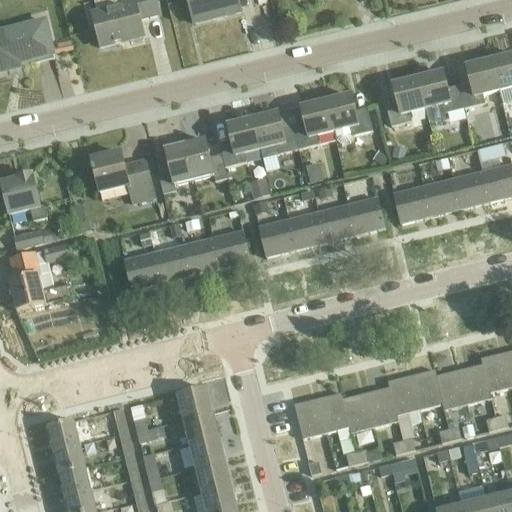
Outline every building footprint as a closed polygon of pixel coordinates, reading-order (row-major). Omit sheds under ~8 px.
[(97,16),(93,16),(101,49),(145,38),(141,22),(160,17),(155,0),(119,0),(122,9),(97,16)] [(187,0),(194,26),(241,15),(237,0),(187,0)] [(54,58),(46,24),(1,35),(0,32),(0,75),(11,73),(10,69),(54,58)] [(71,42),(55,46),(57,55),(73,51),(71,42)] [(511,57),(491,63),(498,93),(502,107),(511,104),(511,57)] [(470,85),(458,88),(464,111),(485,106),(483,97),(498,93),(491,63),(466,69),(470,85)] [(443,75),(418,81),(425,111),(428,123),(445,120),(444,116),(464,111),(458,88),(447,90),(443,75)] [(397,103),(385,106),(391,129),(411,124),(409,115),(425,111),(418,81),(393,87),(397,103)] [(351,98),(326,104),(334,134),(336,143),(340,146),(350,144),(352,139),(373,134),(367,110),(355,113),(351,98)] [(334,134),(326,104),(301,110),(305,126),(293,128),(299,152),(320,147),(318,138),(334,134)] [(299,152),(293,128),(282,131),(278,115),(253,122),(260,152),(263,161),(299,152)] [(260,152),(253,122),(228,128),(232,144),(219,147),(222,157),(225,170),(246,165),(244,156),(260,152)] [(205,142),(185,147),(194,182),(214,177),(216,184),(228,181),(225,170),(222,157),(209,160),(205,142)] [(194,182),(185,147),(165,152),(169,170),(158,173),(164,197),(176,194),(175,187),(194,182)] [(493,149),(480,152),(482,163),(495,160),(493,149)] [(394,159),(404,161),(406,154),(396,152),(394,159)] [(380,154),(375,161),(384,167),(389,160),(380,154)] [(122,155),(93,162),(101,195),(129,188),(131,195),(134,207),(155,201),(152,190),(145,163),(125,168),(122,155)] [(438,174),(451,171),(449,162),(436,165),(438,174)] [(511,167),(482,175),(490,206),(511,200),(511,167)] [(323,185),(319,168),(308,171),(312,188),(323,185)] [(482,175),(453,183),(461,213),(490,206),(482,175)] [(40,209),(32,177),(18,181),(18,182),(2,187),(10,218),(31,213),(34,224),(48,221),(44,208),(40,209)] [(266,182),(250,187),(254,203),(270,199),(266,182)] [(453,183),(424,190),(431,221),(461,213),(453,183)] [(319,193),(320,200),(332,198),(330,190),(319,193)] [(431,221),(424,190),(393,197),(401,228),(431,221)] [(348,209),(356,239),(386,232),(378,201),(348,209)] [(267,206),(254,209),(256,216),(269,213),(267,206)] [(348,209),(319,216),(326,247),(356,239),(348,209)] [(326,247),(319,216),(290,223),(297,254),(326,247)] [(186,226),(188,233),(201,230),(199,223),(186,226)] [(297,254),(290,223),(259,231),(267,261),(297,254)] [(89,224),(77,227),(79,237),(92,234),(89,224)] [(179,228),(170,230),(173,242),(182,240),(179,228)] [(50,233),(40,236),(40,235),(15,241),(18,253),(53,244),(50,233)] [(244,234),(213,242),(221,273),(251,265),(244,234)] [(152,247),(150,236),(141,238),(144,249),(152,247)] [(221,273),(213,242),(184,249),(192,280),(221,273)] [(71,260),(68,249),(37,257),(11,263),(16,283),(9,285),(17,314),(73,301),(70,289),(54,293),(47,265),(71,260)] [(192,280),(184,249),(155,256),(162,287),(192,280)] [(162,287),(155,256),(124,264),(132,295),(162,287)] [(511,390),(511,387),(504,356),(481,362),(482,368),(483,368),(489,396),(490,396),(511,390)] [(483,368),(482,368),(460,374),(468,408),(492,402),(490,396),(489,396),(483,368)] [(435,374),(411,379),(420,413),(442,408),(443,408),(436,380),(435,374)] [(468,408),(460,374),(436,380),(443,408),(442,408),(444,414),(468,408)] [(420,413),(411,379),(388,385),(389,392),(390,391),(397,419),(409,416),(415,415),(418,414),(420,413)] [(390,391),(389,392),(366,397),(375,432),(398,426),(397,419),(390,391)] [(184,424),(213,417),(207,392),(178,400),(184,424)] [(342,397),(318,403),(327,437),(337,434),(340,444),(351,441),(351,438),(349,431),(350,431),(343,403),(344,403),(342,397)] [(366,397),(344,403),(343,403),(350,431),(349,431),(351,438),(375,432),(366,397)] [(327,437),(318,403),(294,409),(303,443),(327,437)] [(120,438),(129,435),(124,412),(114,415),(120,438)] [(415,415),(409,416),(411,425),(421,423),(418,414),(415,415)] [(213,417),(184,424),(190,448),(219,441),(213,417)] [(505,419),(496,421),(499,433),(508,430),(505,419)] [(499,433),(496,421),(487,423),(489,435),(499,433)] [(137,436),(148,433),(146,422),(135,425),(137,436)] [(53,454),(81,448),(75,424),(47,431),(53,454)] [(475,439),(473,429),(463,431),(466,441),(475,439)] [(449,433),(452,444),(461,442),(458,431),(449,433)] [(148,433),(137,436),(140,446),(151,444),(148,433)] [(452,444),(449,433),(440,435),(442,447),(452,444)] [(129,435),(120,438),(125,460),(135,458),(129,435)] [(498,441),(500,451),(511,448),(509,438),(498,441)] [(219,441),(190,448),(196,472),(225,465),(219,441)] [(500,451),(498,441),(486,444),(489,453),(500,451)] [(412,442),(403,444),(406,456),(415,453),(412,442)] [(406,456),(403,444),(394,447),(396,458),(406,456)] [(472,447),(463,449),(470,478),(479,476),(472,447)] [(81,448),(53,454),(59,477),(87,470),(81,448)] [(459,451),(447,454),(450,463),(461,460),(459,451)] [(364,454),(355,456),(358,468),(367,465),(364,454)] [(450,463),(447,454),(436,457),(438,466),(450,463)] [(358,468),(355,456),(346,458),(349,470),(358,468)] [(135,458),(125,460),(125,461),(127,466),(131,483),(141,481),(135,458)] [(343,461),(333,464),(336,473),(346,471),(343,461)] [(232,489),(225,465),(196,472),(202,496),(232,489)] [(319,465),(310,467),(312,479),(322,477),(319,465)] [(389,468),(392,477),(394,484),(406,481),(401,465),(389,468)] [(392,477),(389,468),(378,471),(380,480),(392,477)] [(92,493),(87,470),(59,477),(65,500),(92,493)] [(150,484),(160,481),(158,470),(147,473),(150,484)] [(353,477),(341,480),(343,489),(355,487),(353,477)] [(343,489),(341,480),(330,483),(332,492),(343,489)] [(141,481),(131,483),(136,506),(146,503),(141,481)] [(160,481),(150,484),(152,495),(163,492),(160,481)] [(237,511),(232,489),(202,496),(205,511),(237,511)] [(97,511),(92,493),(65,500),(67,511),(97,511)] [(511,511),(511,503),(510,496),(486,503),(488,511),(511,511)] [(148,511),(146,503),(136,506),(138,511),(148,511)] [(488,511),(486,503),(461,509),(462,511),(488,511)]
